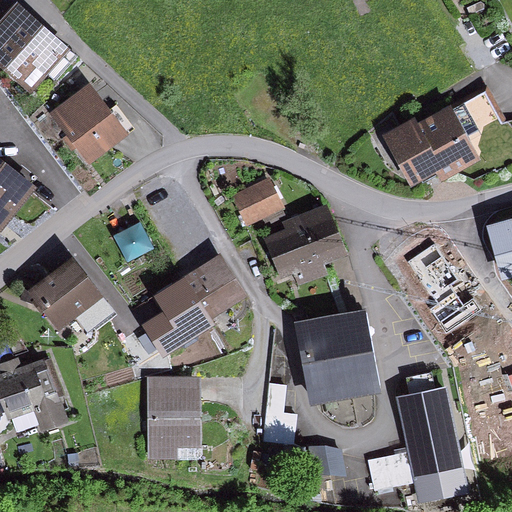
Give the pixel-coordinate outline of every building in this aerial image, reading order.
[(74,56),(18,6),(0,25),(0,63),(37,96),(74,56)] [(130,139),(95,87),(54,114),(89,167),(130,139)] [(503,122),(485,93),(459,111),(474,142),(503,122)] [(422,118),(391,135),(415,185),(440,173),(444,182),(484,162),(474,142),(459,111),(428,126),(422,118)] [(39,188),(0,160),(0,227),(6,232),(39,188)] [(286,209),(272,180),(236,198),(250,226),(286,209)] [(350,257),(330,207),(298,219),(318,269),(350,257)] [(145,216),(118,229),(132,257),(159,244),(145,216)] [(318,269),(298,219),(266,232),(286,282),(318,269)] [(511,277),(511,224),(494,229),(507,279),(511,277)] [(189,277),(220,325),(250,305),(220,258),(189,277)] [(63,332),(107,297),(77,259),(33,294),(63,332)] [(159,297),(189,344),(220,325),(189,277),(159,297)] [(370,311),(301,323),(314,402),(383,391),(370,311)] [(0,366),(0,378),(17,423),(38,414),(46,433),(75,422),(50,356),(26,365),(23,358),(0,366)] [(203,447),(203,378),(150,379),(150,460),(180,460),(179,447),(203,447)] [(449,391),(400,401),(411,453),(371,461),(377,490),(417,482),(421,502),(470,492),(449,391)] [(300,439),(300,412),(275,412),(275,439),(300,439)]
